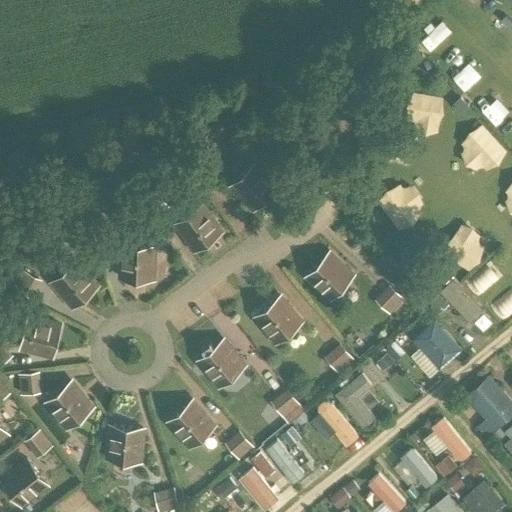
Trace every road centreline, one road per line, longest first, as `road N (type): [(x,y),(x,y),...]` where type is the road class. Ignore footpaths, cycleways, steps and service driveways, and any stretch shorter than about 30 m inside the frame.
road 1 (track): [(436,0),(332,77),(211,110),(129,152),(0,181)]
road 2 (track): [(342,70),(346,158),(327,208),(282,245),(230,265),(147,324)]
road 3 (track): [(113,375),(101,358),(103,337),(128,319),(147,324),(161,357),(143,378),(123,380)]
